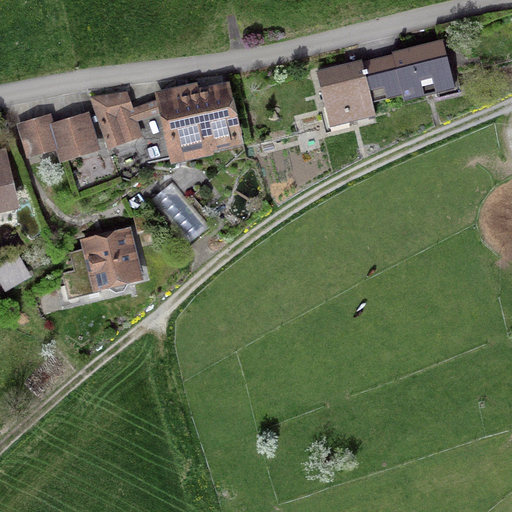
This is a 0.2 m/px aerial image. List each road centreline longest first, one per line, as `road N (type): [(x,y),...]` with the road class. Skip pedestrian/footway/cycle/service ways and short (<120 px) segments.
road 1 (track): [(0,450),(282,216),(335,181),(511,104)]
road 2 (unclassified): [(0,96),(281,54),(506,0)]
